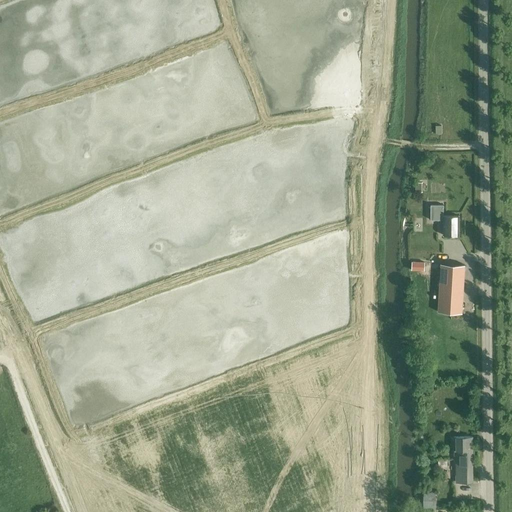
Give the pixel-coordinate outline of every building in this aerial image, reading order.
[(430,220),(437,220),(443,220),(443,235),(459,235),(459,216),(444,216),(444,212),(443,205),(430,205),(430,220)] [(440,263),(438,312),(462,313),(464,265),(440,263)] [(418,397),(426,397),(427,389),(418,388),(418,397)] [(478,482),(478,473),(472,473),(472,436),(454,437),(454,439),(456,439),(456,451),(456,482),(478,482)] [(425,493),(424,510),(436,510),(436,493),(425,493)]
